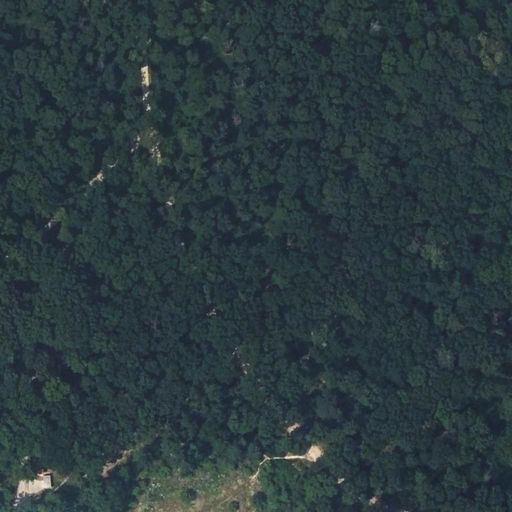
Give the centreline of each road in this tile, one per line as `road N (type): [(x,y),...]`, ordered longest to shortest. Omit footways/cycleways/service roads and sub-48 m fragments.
road 1 (track): [(403,511),(363,501),(234,349),(183,253),(150,122)]
road 2 (track): [(150,122),(75,201),(0,256)]
road 3 (track): [(150,122),(145,0)]
